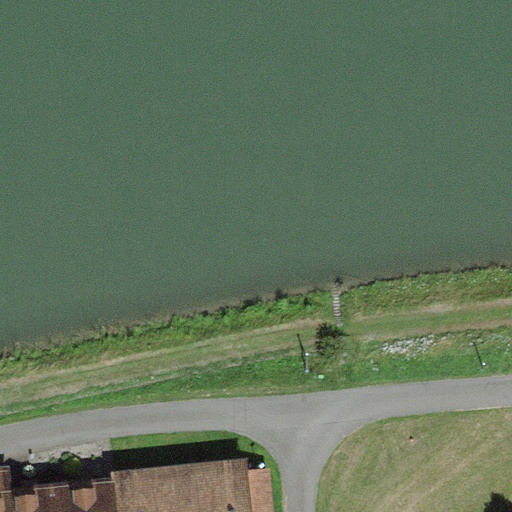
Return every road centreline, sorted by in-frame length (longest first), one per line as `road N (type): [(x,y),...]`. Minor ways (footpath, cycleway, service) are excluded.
road 1 (residential): [(295,407),(0,441)]
road 2 (residential): [(511,389),(295,407)]
